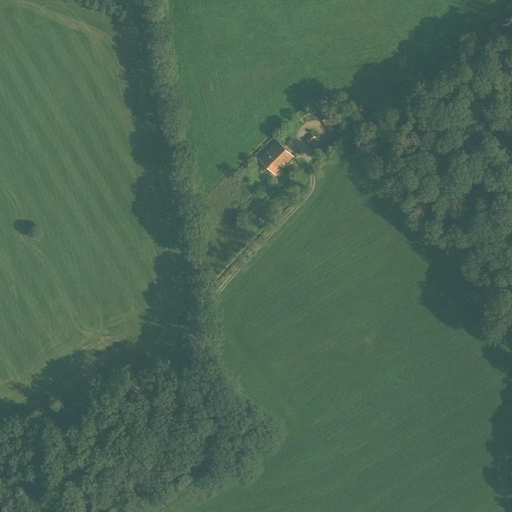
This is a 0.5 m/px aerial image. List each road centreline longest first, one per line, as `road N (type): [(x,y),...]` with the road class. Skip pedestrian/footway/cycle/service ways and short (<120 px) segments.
road 1 (tertiary): [(137,511),(181,407),(197,321),(146,0)]
road 2 (track): [(164,450),(42,510)]
